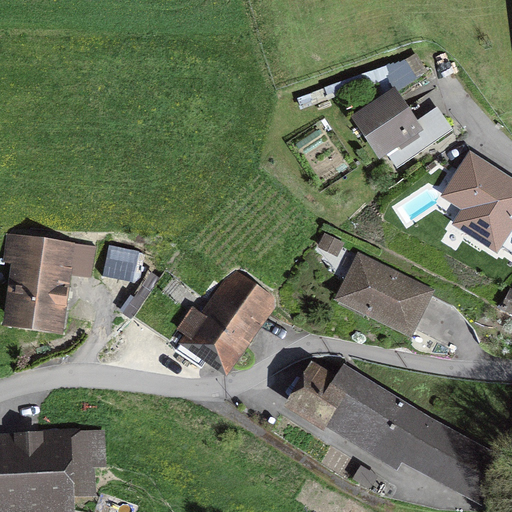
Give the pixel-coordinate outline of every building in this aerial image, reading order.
[(358,119),(381,152),(414,129),(392,96),(358,119)] [(511,222),(511,183),(471,157),(447,195),(478,216),(469,230),(496,248),(511,222)] [(61,268),(91,272),(96,246),(9,236),(5,261),(21,264),(12,322),(63,329),(69,288),(58,286),(61,268)] [(341,243),(326,236),(320,247),(336,254),(341,243)] [(428,293),(360,259),(341,298),(409,331),(428,293)] [(201,367),(211,352),(224,361),(269,296),(233,271),(213,301),(222,307),(217,314),(206,307),(200,316),(192,310),(187,317),(178,330),(187,335),(176,350),(201,367)] [(502,308),(511,313),(511,291),(502,308)] [(170,342),(178,330),(187,317),(150,292),(133,317),(170,342)] [(293,404),(326,425),(357,376),(342,367),(335,378),(316,366),(293,404)] [(358,376),(357,376),(326,425),(396,468),(405,453),(451,478),(447,485),(479,503),(503,460),(405,405),(358,376)] [(0,511),(26,511),(70,510),(69,495),(93,493),(92,465),(104,465),(102,434),(0,438),(0,511)]
